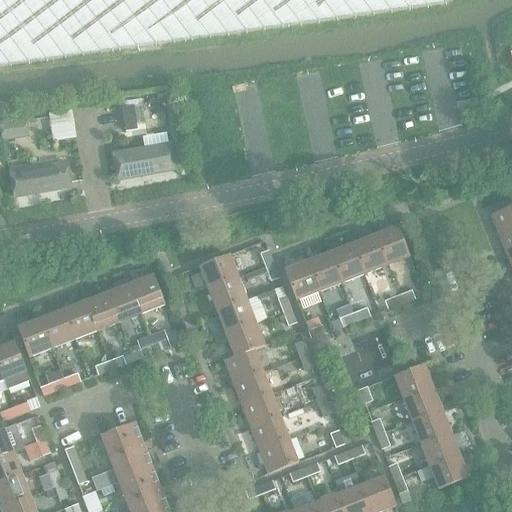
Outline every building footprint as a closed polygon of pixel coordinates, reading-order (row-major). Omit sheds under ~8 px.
[(0,0),(0,68),(71,58),(257,31),(383,13),(443,5),(449,0),(0,0)] [(137,132),(136,125),(143,124),(141,107),(134,108),(122,110),(125,133),(126,133),(137,132)] [(0,141),(0,142),(28,138),(25,119),(0,122),(0,141)] [(170,146),(114,156),(119,181),(175,172),(170,146)] [(15,199),(71,189),(67,164),(11,174),(15,199)] [(499,239),(511,234),(511,207),(490,216),(499,239)] [(376,237),(374,238),(386,268),(387,267),(409,259),(397,229),(384,234),(383,235),(376,237)] [(507,262),(508,262),(511,260),(511,234),(499,239),(507,262)] [(354,246),(352,246),(363,276),(366,275),(383,269),(384,269),(386,268),(374,238),(354,246)] [(332,254),(329,255),(341,285),(344,284),(363,276),(352,246),(332,254)] [(267,252),(260,255),(265,269),(273,266),(274,266),(273,262),(270,255),(269,252),(267,252)] [(311,262),(307,263),(318,293),(322,292),(341,285),(329,255),(311,262)] [(199,269),(208,291),(237,280),(228,257),(199,269)] [(295,302),(318,293),(307,263),(284,272),(295,302)] [(273,266),(265,269),(268,277),(270,283),(278,280),(279,279),(274,266),(273,266)] [(264,269),(245,277),(248,285),(268,277),(265,269),(264,269)] [(153,276),(131,284),(142,314),(165,306),(153,276)] [(217,313),(217,314),(246,302),(245,300),(238,282),(237,280),(208,291),(208,292),(217,313)] [(131,284),(108,293),(119,323),(142,314),(131,284)] [(411,292),(396,297),(400,306),(414,301),(411,292)] [(108,293),(86,302),(97,332),(119,323),(108,293)] [(255,296),(245,300),(246,302),(217,314),(225,336),(254,325),(254,322),(264,318),(255,296)] [(285,297),(277,300),(282,314),(285,313),(291,310),(286,297),(285,297)] [(386,312),(400,306),(396,297),(382,303),(386,312)] [(86,302),(64,310),(76,340),(97,332),(86,302)] [(356,313),(352,315),(355,323),(359,322),(369,318),(365,309),(356,313)] [(64,310),(42,319),(53,349),(76,340),(64,310)] [(285,313),(282,314),(288,328),(296,325),(297,324),(291,310),(285,313)] [(341,328),(355,323),(352,315),(337,320),(341,328)] [(30,358),(53,349),(42,319),(18,328),(30,358)] [(234,359),(254,351),(254,352),(264,348),(255,326),(254,325),(225,336),(234,359)] [(326,334),(322,326),(307,332),(311,340),(326,334)] [(165,329),(150,335),(153,343),(157,353),(172,347),(168,338),(165,329)] [(144,358),(157,353),(153,343),(150,335),(137,340),(141,348),(144,358)] [(294,346),(300,360),(308,357),(303,342),(294,346)] [(15,343),(0,348),(0,371),(7,391),(18,387),(14,377),(26,372),(15,343)] [(232,385),(232,386),(263,374),(254,352),(254,351),(234,359),(223,363),(232,385)] [(123,355),(108,361),(112,370),(127,364),(123,355)] [(308,357),(300,360),(305,374),(314,371),(308,357)] [(99,375),(112,370),(108,361),(96,365),(99,375)] [(401,401),(402,402),(432,390),(431,389),(423,367),(393,379),(401,401)] [(78,372),(64,378),(68,387),(82,381),(78,372)] [(241,407),(241,409),(272,397),(263,375),(263,374),(232,386),(241,407)] [(44,396),(68,387),(64,378),(41,387),(44,396)] [(312,391),(317,405),(326,401),(320,387),(312,391)] [(373,404),(368,389),(359,392),(364,407),(373,404)] [(410,424),(440,413),(440,412),(432,390),(402,402),(410,424)] [(250,430),(250,431),(280,419),(272,397),(241,409),(250,430)] [(36,398),(14,407),(17,416),(40,408),(36,398)] [(326,401),(317,405),(323,419),(331,415),(326,401)] [(7,420),(17,416),(14,407),(3,411),(7,420)] [(309,408),(287,416),(289,421),(310,412),(309,408)] [(419,446),(419,447),(449,435),(449,434),(440,413),(410,424),(419,446)] [(258,452),(259,453),(289,442),(281,420),(280,419),(250,431),(258,452)] [(370,422),(376,437),(384,434),(383,431),(379,419),(370,422)] [(119,469),(92,480),(96,493),(100,491),(112,487),(124,482),(123,480),(122,480),(152,468),(147,454),(141,439),(135,424),(105,435),(111,450),(117,465),(118,467),(119,469)] [(34,434),(37,443),(45,440),(40,427),(32,430),(34,434)] [(0,457),(12,453),(32,445),(37,443),(34,434),(9,444),(4,430),(0,431),(0,457)] [(343,446),(338,432),(329,435),(335,450),(343,446)] [(389,447),(384,434),(376,437),(381,450),(383,449),(389,447)] [(419,447),(428,470),(458,458),(449,435),(419,447)] [(50,454),(45,440),(37,443),(32,445),(37,459),(50,454)] [(289,442),(259,453),(268,476),(298,464),(289,442)] [(65,450),(71,465),(79,462),(74,447),(65,450)] [(347,453),(346,454),(350,463),(351,462),(364,457),(360,448),(347,453)] [(0,457),(0,483),(21,475),(12,453),(0,457)] [(336,468),(350,463),(346,454),(333,459),(336,468)] [(466,481),(458,458),(428,470),(437,492),(466,481)] [(71,465),(76,480),(85,477),(79,462),(71,465)] [(319,464),(306,469),(309,478),(323,473),(319,464)] [(387,468),(393,483),(402,480),(396,465),(387,468)] [(168,511),(163,498),(152,468),(122,480),(123,480),(124,482),(128,494),(134,509),(134,511),(168,511)] [(306,480),(309,478),(306,469),(302,471),(292,475),(296,484),(306,480)] [(49,474),(54,488),(62,485),(57,472),(49,474)] [(0,483),(0,508),(30,498),(21,475),(0,483)] [(87,482),(85,477),(76,480),(78,486),(87,482)] [(360,488),(369,511),(384,511),(395,508),(383,479),(360,488)] [(410,502),(402,480),(393,483),(402,506),(410,502)] [(258,488),(257,488),(260,497),(261,497),(274,492),(270,483),(258,488)] [(67,499),(62,485),(54,488),(59,502),(67,499)] [(112,487),(100,491),(103,498),(114,494),(112,487)] [(247,502),(260,497),(257,488),(244,493),(247,502)] [(369,511),(360,488),(340,495),(346,511),(369,511)] [(338,496),(319,503),(322,511),(346,511),(340,495),(338,496)] [(35,511),(30,498),(0,508),(0,511),(35,511)] [(297,511),(322,511),(319,503),(316,505),(297,511)]
